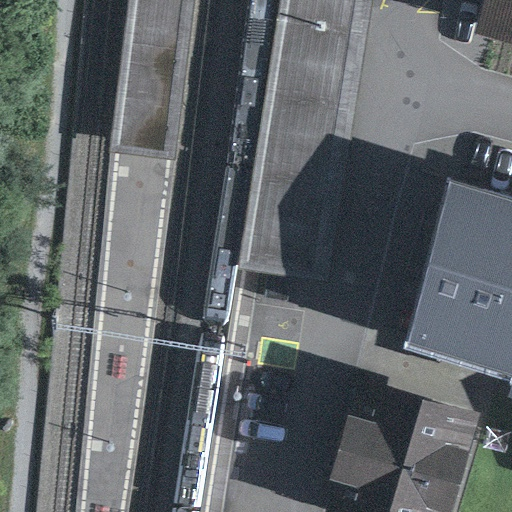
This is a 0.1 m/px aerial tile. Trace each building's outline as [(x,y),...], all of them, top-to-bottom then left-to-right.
[(196,0),(129,0),(112,149),(178,157),(196,0)] [(280,0),(240,263),(328,277),(370,0),(280,0)] [(511,0),(492,0),(487,22),(511,28),(511,0)] [(511,198),(463,184),(420,330),(511,356),(511,198)] [(264,296),(285,299),(289,272),(269,269),(264,296)] [(442,511),(470,417),(371,389),(336,511),(338,511),(442,511)]
